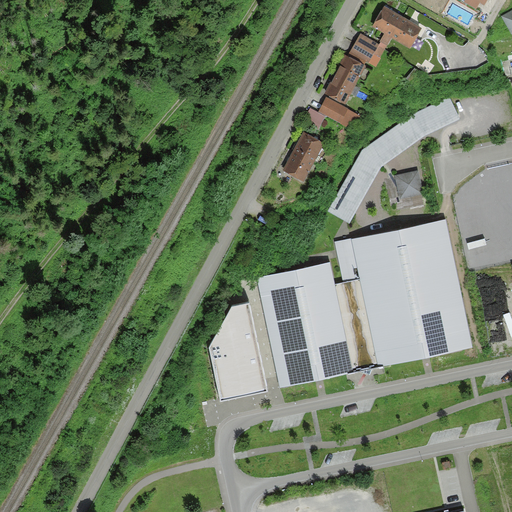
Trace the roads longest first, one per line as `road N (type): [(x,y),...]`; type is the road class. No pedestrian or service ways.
road 1 (residential): [(354,0),(79,511)]
road 2 (track): [(0,322),(39,265),(230,45),(256,0)]
road 3 (residential): [(511,365),(241,424),(227,442),(236,489)]
road 4 (residential): [(236,489),(511,432)]
